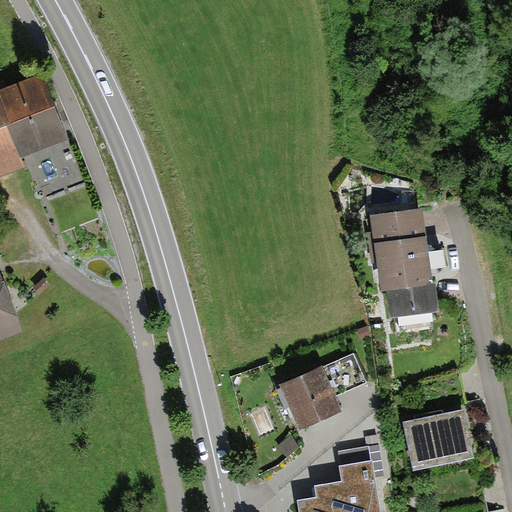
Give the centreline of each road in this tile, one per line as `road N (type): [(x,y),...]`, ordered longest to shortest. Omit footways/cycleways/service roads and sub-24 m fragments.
road 1 (secondary): [(226,511),(165,260),(130,154),(54,0)]
road 2 (residential): [(467,232),(511,443)]
